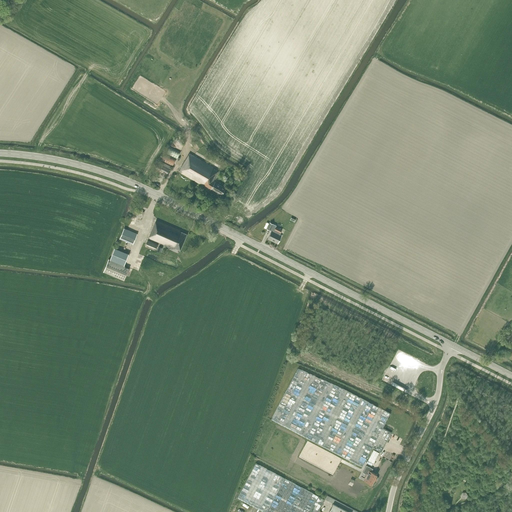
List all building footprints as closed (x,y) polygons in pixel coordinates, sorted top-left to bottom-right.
[(179,152),(169,147),(166,153),(176,158),(179,152)] [(176,159),(164,153),(161,160),(172,166),(176,159)] [(207,186),(211,189),(211,188),(222,194),(225,188),(213,181),(219,171),(189,153),(179,171),(206,187),(207,186)] [(171,167),(159,161),(154,171),(165,177),(171,167)] [(149,238),(170,247),(171,246),(180,250),(187,234),(180,232),(181,230),(156,220),(149,238)] [(276,226),(270,222),(267,229),(271,231),(268,238),(277,243),(281,235),(279,234),(282,230),(276,227),(276,226)] [(124,228),(120,238),(132,244),(137,234),(124,228)] [(155,250),(158,244),(147,240),(145,246),(155,250)] [(114,248),(110,259),(124,265),(128,254),(114,248)] [(124,280),(129,268),(124,266),(125,265),(109,259),(108,260),(103,271),(124,280)] [(410,361),(413,354),(399,348),(396,354),(410,361)] [(297,368),(271,419),(362,467),(372,447),(381,452),(391,432),(382,428),(390,413),(344,389),(297,368)] [(237,497),(263,511),(262,511),(317,511),(319,508),(324,499),(286,479),(255,463),(237,497)] [(366,474),(364,480),(371,484),(374,479),(376,480),(377,478),(375,477),(376,474),(369,470),(370,467),(366,465),(362,472),(366,474)] [(467,490),(462,492),(464,498),(470,495),(467,490)]
